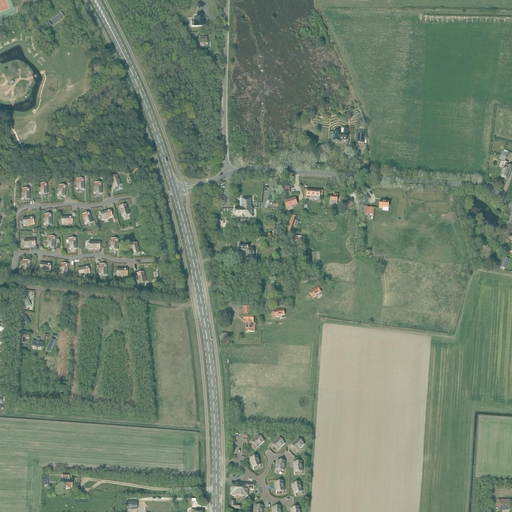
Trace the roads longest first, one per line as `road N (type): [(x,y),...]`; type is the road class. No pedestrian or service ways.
road 1 (residential): [(16,254),(127,262),(164,250),(143,197),(24,208),(14,232)]
road 2 (secondary): [(215,511),(207,335),(176,195)]
road 3 (tertiary): [(511,207),(473,185),(268,169),(226,175)]
road 4 (secondary): [(173,188),(140,91),(94,0)]
road 5 (track): [(0,290),(201,303)]
road 6 (unclassified): [(226,175),(224,0)]
road 7 (track): [(94,480),(216,488)]
